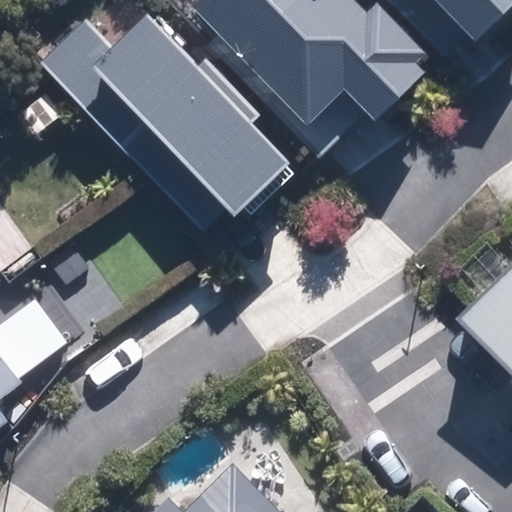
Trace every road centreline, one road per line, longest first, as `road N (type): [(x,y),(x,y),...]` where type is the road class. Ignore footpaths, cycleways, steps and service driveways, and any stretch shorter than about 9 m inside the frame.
road 1 (residential): [(30,511),(85,443),(345,276)]
road 2 (residential): [(345,276),(511,503)]
road 3 (residential): [(345,276),(511,119)]
